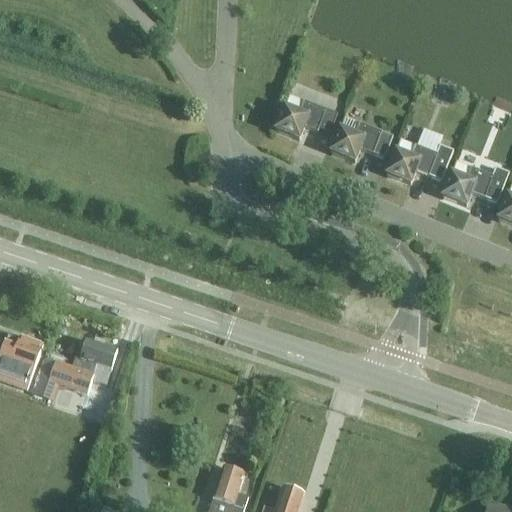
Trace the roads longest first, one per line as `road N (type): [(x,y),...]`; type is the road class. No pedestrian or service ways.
road 1 (secondary): [(371,379),(0,251)]
road 2 (unclassified): [(511,264),(279,170),(222,138)]
road 3 (residential): [(408,320),(410,287),(395,260),(236,205),(220,170),(222,138)]
road 4 (unclassified): [(222,138),(183,65),(122,0)]
road 5 (unclassified): [(222,138),(227,0)]
